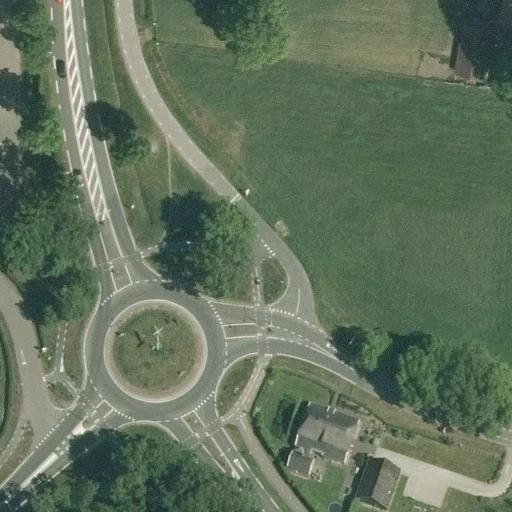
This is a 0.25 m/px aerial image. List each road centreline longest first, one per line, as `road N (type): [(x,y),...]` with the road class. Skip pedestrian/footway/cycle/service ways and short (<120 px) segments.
road 1 (unclassified): [(291,339),(297,277),(159,113),(140,78),(120,0)]
road 2 (secondary): [(134,298),(79,94),(70,0)]
road 3 (tertiary): [(511,437),(387,391),(291,339)]
road 4 (unclassified): [(68,450),(32,390),(26,341),(0,289)]
road 5 (secondary): [(262,511),(182,408)]
